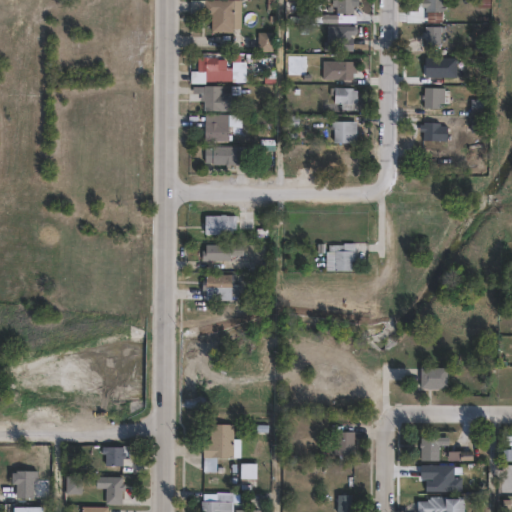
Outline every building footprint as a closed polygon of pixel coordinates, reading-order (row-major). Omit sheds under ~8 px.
[(236,0),(236,25),(232,25),(231,29),(209,29),(209,11),(202,11),(202,10),(187,10),(187,0),(236,0)] [(355,0),(355,3),(352,3),(352,10),(334,9),(334,0),(355,0)] [(421,0),(421,10),(443,10),(442,0),(421,0)] [(437,20),(437,38),(432,38),(432,44),(422,44),(422,32),(419,32),(419,26),(422,26),(422,20),(437,20)] [(350,48),(323,48),(323,22),(355,23),(355,31),(351,31),(350,48)] [(271,49),(256,49),(256,30),(271,30),(271,49)] [(238,51),(238,60),(243,60),(242,79),(203,78),(203,81),(188,80),(188,68),(194,68),(195,54),(220,55),(220,51),(238,51)] [(351,59),(351,64),(353,64),(353,69),(351,69),(351,77),(335,76),(336,58),(351,59)] [(446,84),(445,97),(437,97),(437,102),(419,101),(419,81),(441,81),(441,84),(446,84)] [(219,83),(219,90),(229,90),(229,83),(239,84),(239,92),(230,92),(229,108),(202,108),(202,99),(198,99),(198,90),(190,90),(190,84),(201,84),(201,83),(219,83)] [(354,88),(354,100),(350,100),(350,101),(332,101),(333,85),(351,85),(351,88),(354,88)] [(318,102),(305,102),(305,86),(318,86),(318,102)] [(485,93),(484,126),(468,126),(468,93),(485,93)] [(239,112),(239,125),(227,125),(227,138),(202,137),(202,111),(239,112)] [(265,125),(242,125),(242,113),(265,113),(265,125)] [(437,117),(437,119),(444,120),(444,121),(448,122),(448,134),(444,134),(444,135),(419,134),(419,125),(416,125),(416,118),(419,118),(419,116),(437,117)] [(355,119),(355,140),(332,140),(333,125),(330,125),(330,119),(332,119),(355,119)] [(247,144),(247,162),(210,162),(210,160),(203,160),(203,145),(210,145),(210,144),(247,144)] [(231,233),(203,233),(203,214),(233,214),(233,227),(231,227),(231,233)] [(349,269),(323,269),(323,250),(325,250),(325,243),(340,243),(340,241),(366,241),(366,261),(349,261),(349,269)] [(226,258),(200,258),(200,249),(204,249),(204,242),(241,243),(241,254),(226,253),(226,258)] [(231,273),(231,282),(240,282),(240,298),(203,297),(203,291),(198,290),(199,278),(203,278),(203,272),(231,273)] [(445,387),(418,387),(419,367),(443,367),(443,364),(455,364),(455,371),(445,371),(445,387)] [(347,422),(347,430),(352,430),(352,454),(344,454),(344,458),(335,458),(335,453),(331,453),(331,448),(333,448),(333,430),(335,430),(335,422),(347,422)] [(238,438),(237,457),(214,456),(213,471),(200,470),(201,442),(207,443),(207,423),(230,423),(230,438),(238,438)] [(436,458),(419,458),(419,435),(447,435),(446,443),(436,443),(436,458)] [(121,443),(120,461),(103,461),(103,447),(101,447),(101,443),(121,443)] [(471,449),(471,458),(446,458),(447,449),(471,449)] [(35,467),(35,471),(37,471),(37,476),(48,477),(47,491),(34,491),(34,494),(13,493),(13,479),(9,479),(9,469),(14,469),(14,466),(22,466),(22,455),(33,455),(32,467),(35,467)] [(254,477),(238,477),(238,462),(254,462),(254,477)] [(120,473),(120,495),(103,494),(104,473),(120,473)] [(439,473),(420,473),(420,488),(438,488),(439,473)] [(230,511),(198,511),(199,500),(213,500),(213,491),(230,491),(230,511)] [(348,494),(347,511),(334,511),(335,493),(348,494)] [(462,494),(461,511),(416,511),(416,499),(426,499),(426,497),(428,497),(428,494),(462,494)] [(107,507),(107,511),(78,511),(79,503),(105,503),(105,507),(107,507)]
